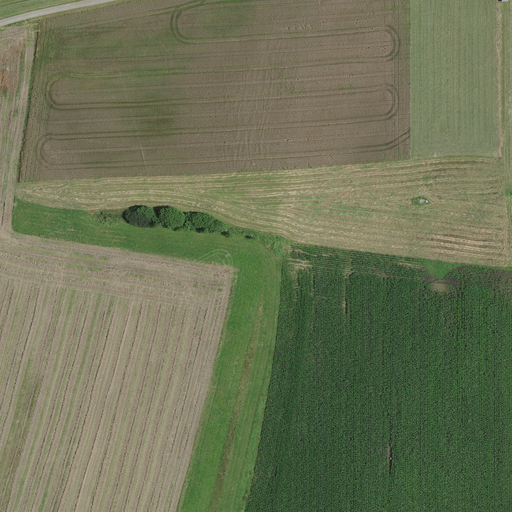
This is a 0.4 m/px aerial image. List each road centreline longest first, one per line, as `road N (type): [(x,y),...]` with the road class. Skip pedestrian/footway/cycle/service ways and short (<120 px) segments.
road 1 (track): [(504,177),(505,0)]
road 2 (track): [(0,28),(119,0)]
